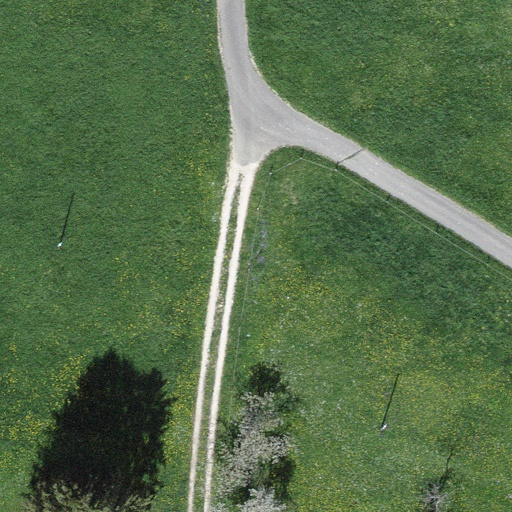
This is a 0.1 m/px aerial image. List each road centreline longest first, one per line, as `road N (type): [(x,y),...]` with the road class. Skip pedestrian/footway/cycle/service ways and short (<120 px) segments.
road 1 (track): [(260,105),(237,177),(196,511)]
road 2 (track): [(233,0),(239,65),(260,105),(511,252)]
